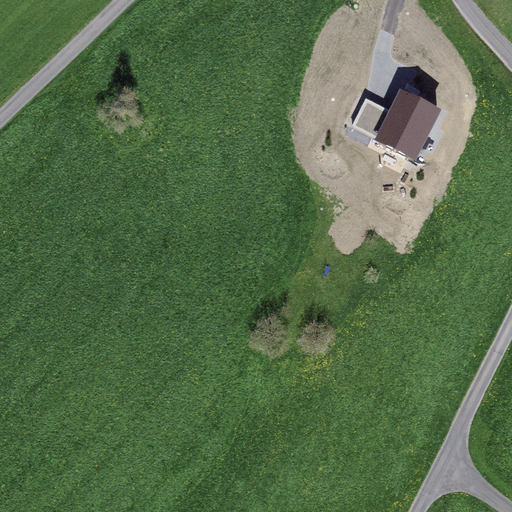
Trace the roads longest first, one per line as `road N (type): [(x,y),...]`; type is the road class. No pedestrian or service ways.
road 1 (unclassified): [(0,124),(129,0)]
road 2 (unclassified): [(446,460),(511,330)]
